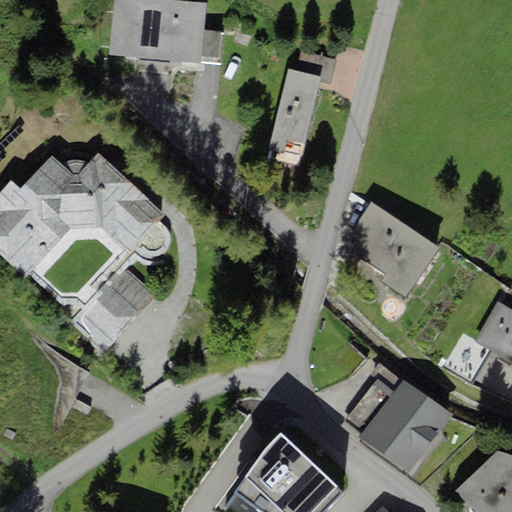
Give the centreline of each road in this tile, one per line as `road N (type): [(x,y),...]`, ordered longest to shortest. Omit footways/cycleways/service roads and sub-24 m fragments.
road 1 (residential): [(291,387),(393,0)]
road 2 (residential): [(291,387),(251,378),(220,382),(152,416),(12,511)]
road 3 (residential): [(428,511),(340,441),(291,387)]
